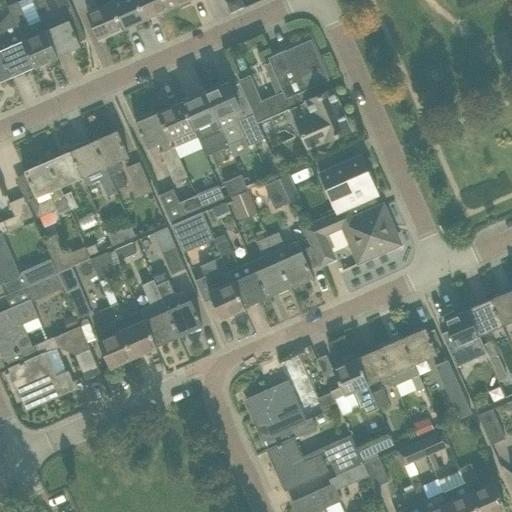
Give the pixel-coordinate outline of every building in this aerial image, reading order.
[(6,5),(9,12),(9,11),(33,66),(56,56),(40,20),(29,25),(18,0),(6,5)] [(31,0),(40,20),(56,56),(80,46),(68,19),(55,24),(44,0),(31,0)] [(54,0),(61,15),(73,10),(68,0),(54,0)] [(72,0),(76,8),(88,3),(86,0),(72,0)] [(122,28),(110,0),(93,0),(96,5),(86,10),(98,38),(122,28)] [(110,0),(122,28),(145,18),(137,0),(110,0)] [(137,0),(145,18),(168,7),(164,0),(137,0)] [(0,52),(10,76),(33,66),(9,11),(9,12),(0,21),(0,52)] [(328,79),(318,56),(314,57),(307,40),(268,57),(282,91),(261,101),(249,75),(238,80),(252,112),(257,122),(302,102),(297,93),(327,80),(328,79)] [(0,80),(10,76),(0,52),(0,80)] [(311,114),(296,121),(307,147),(350,129),(332,89),(331,89),(327,80),(300,91),(297,93),(302,102),(305,101),(311,114)] [(228,81),(204,91),(216,118),(221,129),(228,145),(244,138),(249,149),(266,141),(257,122),(252,112),(243,116),(228,81)] [(204,91),(181,101),(197,137),(198,140),(221,129),(216,118),(204,91)] [(181,101),(158,111),(174,147),(197,137),(181,101)] [(174,147),(158,111),(135,122),(146,148),(158,142),(162,150),(159,151),(173,183),(187,176),(174,147)] [(117,130),(93,140),(115,189),(126,184),(120,170),(122,169),(118,160),(128,156),(117,130)] [(72,149),(70,150),(81,176),(86,185),(102,178),(108,192),(115,189),(93,140),(83,144),(82,142),(71,147),(72,149)] [(70,150),(47,160),(58,186),(59,186),(81,176),(70,150)] [(378,194),(368,171),(361,154),(318,173),(336,212),(348,207),(352,217),(378,206),(374,196),(378,194)] [(35,196),(25,200),(26,201),(28,200),(36,217),(56,209),(58,214),(68,210),(62,195),(63,194),(59,186),(58,186),(47,160),(24,170),(35,196)] [(125,167),(138,197),(152,191),(139,161),(125,167)] [(223,181),(229,195),(247,188),(241,174),(223,181)] [(288,174),(279,178),(285,191),(294,187),(288,174)] [(264,185),(274,208),(289,201),(285,191),(279,178),(264,185)] [(218,184),(195,194),(200,207),(224,197),(218,184)] [(200,207),(195,194),(179,201),(173,188),(158,195),(169,220),(200,207)] [(231,197),(240,218),(257,211),(248,189),(231,197)] [(62,195),(68,210),(77,206),(70,191),(63,194),(62,195)] [(14,215),(0,221),(0,234),(34,219),(26,201),(25,200),(23,197),(9,203),(14,215)] [(392,227),(382,204),(378,206),(352,217),(348,207),(336,212),(303,227),(304,228),(312,246),(326,240),(322,231),(340,223),(342,227),(346,225),(353,241),(349,242),(358,262),(396,246),(389,229),(392,227)] [(202,211),(172,224),(181,245),(211,231),(202,211)] [(106,233),(112,245),(135,235),(129,223),(106,233)] [(278,231),(267,236),(289,287),(313,277),(297,240),(284,245),(278,231)] [(51,258),(57,272),(72,266),(89,258),(90,258),(84,245),(66,253),(57,233),(42,239),(51,258)] [(262,256),(250,261),(266,297),(289,287),(267,236),(255,241),(262,256)] [(215,243),(221,256),(243,307),(266,297),(250,261),(239,266),(226,238),(215,243)] [(113,250),(118,261),(136,253),(131,242),(113,250)] [(160,251),(171,274),(185,267),(175,245),(160,251)] [(0,282),(19,274),(12,256),(9,257),(7,253),(3,255),(0,248),(0,282)] [(90,258),(89,258),(99,281),(117,273),(107,251),(90,258)] [(221,256),(213,260),(220,274),(207,280),(211,288),(208,289),(220,317),(243,307),(221,256)] [(20,271),(27,286),(57,272),(51,258),(20,271)] [(63,286),(63,287),(77,318),(91,312),(72,266),(57,272),(63,286)] [(33,300),(63,287),(63,286),(57,272),(27,286),(33,300)] [(168,279),(155,285),(178,336),(202,325),(190,298),(188,299),(183,289),(174,294),(168,279)] [(153,314),(143,319),(155,346),(178,336),(155,285),(143,290),(150,305),(148,306),(153,314)] [(511,288),(489,299),(501,325),(511,320),(511,288)] [(489,299),(466,309),(478,335),(501,325),(489,299)] [(6,358),(10,368),(39,355),(34,344),(32,345),(22,323),(38,316),(30,300),(0,312),(0,347),(5,359),(6,358)] [(117,302),(110,305),(132,356),(155,346),(143,319),(139,309),(124,316),(117,302)] [(132,356),(110,305),(98,310),(105,325),(93,330),(109,366),(132,356)] [(447,328),(440,331),(455,365),(485,352),(481,344),(482,343),(478,335),(466,309),(456,314),(454,310),(441,315),(447,328)] [(62,319),(66,329),(78,325),(73,314),(62,319)] [(39,355),(10,368),(9,368),(11,372),(6,374),(14,393),(19,391),(26,408),(74,387),(66,370),(56,374),(46,353),(58,347),(74,353),(88,347),(79,325),(53,337),(53,336),(34,344),(39,355)] [(425,327),(401,337),(413,364),(436,353),(425,327)] [(401,337),(378,348),(394,383),(395,384),(396,384),(399,391),(414,385),(416,390),(424,387),(413,364),(401,337)] [(481,344),(488,359),(498,380),(507,377),(497,355),(496,355),(490,340),(482,343),(481,344)] [(378,348),(355,358),(367,384),(380,378),(382,382),(389,385),(394,383),(378,348)] [(367,384),(355,358),(332,368),(336,376),(326,380),(334,399),(356,389),(366,412),(377,407),(371,393),(367,384)] [(264,439),(268,448),(286,441),(286,442),(291,441),(285,428),(305,420),(304,419),(287,381),(249,398),(256,415),(252,416),(263,440),(264,439)] [(382,388),(371,393),(377,407),(388,402),(382,388)] [(315,398),(323,413),(337,406),(330,391),(315,398)] [(477,415),(490,445),(505,438),(491,408),(477,415)] [(330,463),(335,475),(363,463),(357,449),(350,434),(302,455),(294,437),(316,427),(311,416),(304,419),(305,420),(285,428),(291,441),(286,442),(286,441),(268,448),(267,449),(277,472),(281,471),(288,488),(328,470),(321,454),(323,453),(329,464),(330,463)] [(413,424),(418,436),(433,430),(427,417),(413,424)] [(442,428),(418,438),(426,455),(449,445),(442,428)] [(357,449),(363,463),(378,456),(395,448),(389,434),(357,449)] [(395,448),(403,465),(426,455),(418,438),(395,448)] [(378,456),(363,463),(368,475),(373,487),(388,480),(378,456)] [(327,511),(325,507),(341,500),(336,489),(368,475),(363,463),(335,475),(328,479),(330,485),(294,501),(299,511),(327,511)] [(458,468),(464,482),(465,482),(478,511),(496,511),(505,508),(493,481),(481,486),(470,463),(458,468)] [(413,488),(412,488),(422,511),(450,511),(441,491),(427,498),(416,473),(407,476),(413,488)] [(443,491),(441,491),(450,511),(478,511),(465,482),(464,482),(443,491)] [(422,511),(412,488),(401,493),(407,506),(395,511),(422,511)]
